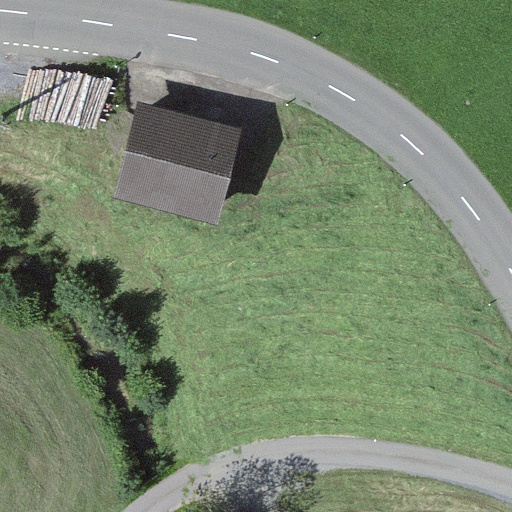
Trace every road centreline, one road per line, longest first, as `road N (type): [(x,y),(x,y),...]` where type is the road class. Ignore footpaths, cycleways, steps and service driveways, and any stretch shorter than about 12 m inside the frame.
road 1 (tertiary): [(0,12),(198,38),(296,70),(370,111),(433,166),(511,275)]
road 2 (unclassified): [(146,511),(177,487),(289,453),(374,455),(511,493)]
